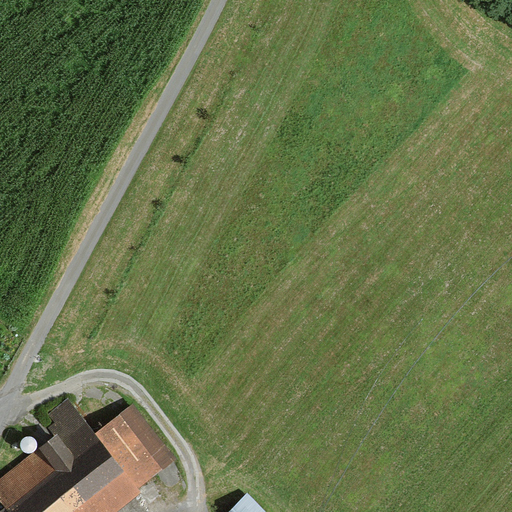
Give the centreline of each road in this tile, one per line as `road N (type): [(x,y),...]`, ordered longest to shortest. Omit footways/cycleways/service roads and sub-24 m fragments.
road 1 (unclassified): [(0,413),(219,0)]
road 2 (track): [(5,403),(127,374),(192,460),(196,511)]
